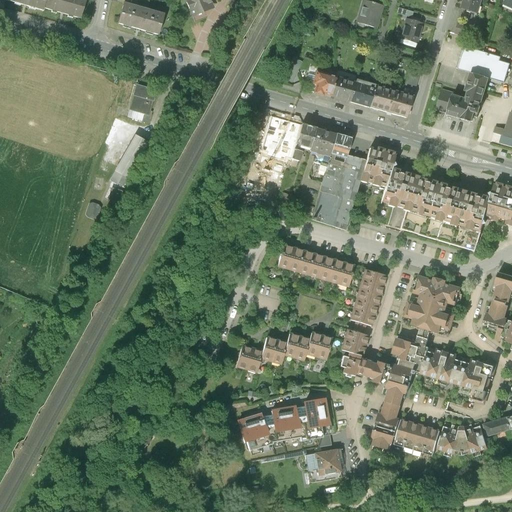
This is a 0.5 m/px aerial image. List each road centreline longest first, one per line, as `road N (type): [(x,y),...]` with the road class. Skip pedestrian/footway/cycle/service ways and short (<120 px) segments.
road 1 (tertiary): [(94,47),(410,140)]
road 2 (residential): [(214,354),(252,250),(270,235),(308,228),(402,256)]
road 3 (residential): [(402,256),(355,396),(352,428),(363,475)]
road 4 (residential): [(410,140),(449,0)]
road 5 (residential): [(511,368),(469,330),(482,267)]
